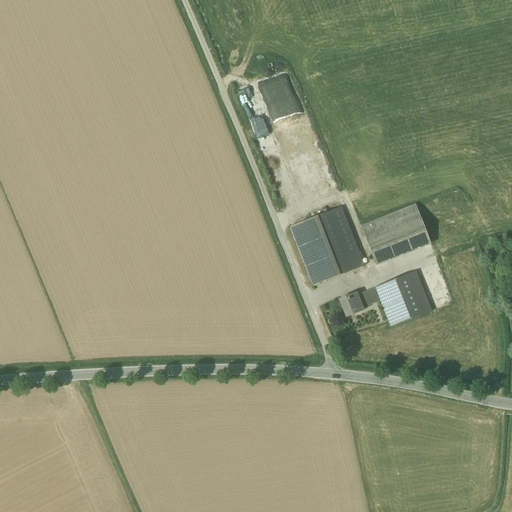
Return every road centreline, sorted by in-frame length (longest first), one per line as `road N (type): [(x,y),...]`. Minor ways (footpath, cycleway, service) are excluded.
road 1 (tertiary): [(511,406),(312,372),(194,369),(0,381)]
road 2 (track): [(184,0),(338,375)]
